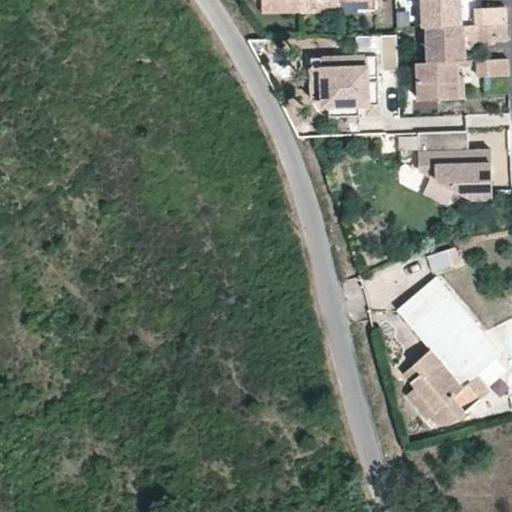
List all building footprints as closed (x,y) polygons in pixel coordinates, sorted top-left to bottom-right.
[(461,0),(422,0),(424,28),(427,28),(461,27),(463,26),(462,1),(461,0)] [(509,25),(508,9),(478,10),(479,26),(481,26),(509,25)] [(461,27),(427,28),(428,64),(459,63),(466,62),(466,51),(466,42),(482,42),(482,43),(510,42),(509,25),(481,26),(479,26),(465,27),(463,26),(461,27)] [(400,65),(398,37),(383,37),(384,74),(400,73),(400,65)] [(369,56),(311,58),(312,87),(322,87),(323,105),(323,111),(331,111),(361,110),(369,110),(382,110),(381,103),(380,56),(369,56)] [(511,79),(511,60),(479,62),(480,81),(511,79)] [(459,63),(428,64),(419,64),(420,87),(425,87),(426,102),(460,102),(459,77),(459,63)] [(323,105),(322,87),(312,87),(313,105),(323,105)] [(361,110),(331,111),(332,119),(362,118),(361,110)] [(382,118),(382,110),(369,110),(369,118),(382,118)] [(495,175),(495,153),(472,154),(472,134),(422,135),(423,174),(477,201),(496,201),(495,175)] [(460,262),(455,246),(447,248),(457,263),(460,262)] [(457,263),(447,248),(426,255),(431,271),(457,263)] [(430,349),(412,365),(419,372),(409,382),(411,385),(404,391),(426,417),(430,414),(432,415),(433,417),(437,419),(440,420),(444,421),(448,421),(454,420),(460,416),(490,392),(476,376),(502,354),(465,311),(479,299),(456,273),(444,285),(436,275),(414,294),(397,308),(430,349)] [(419,372),(412,365),(401,373),(409,382),(419,372)]
